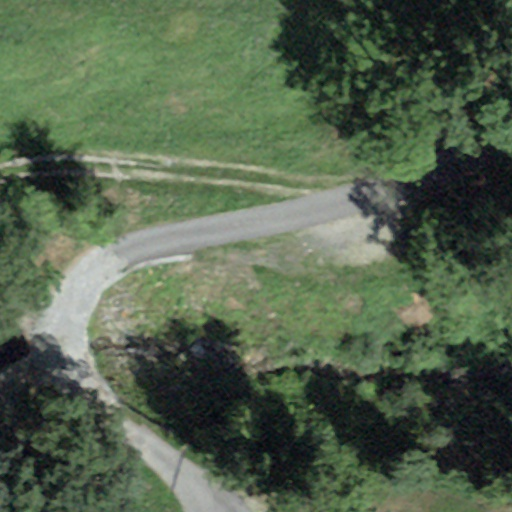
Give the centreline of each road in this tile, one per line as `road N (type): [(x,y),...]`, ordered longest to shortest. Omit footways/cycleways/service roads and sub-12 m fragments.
road 1 (track): [(511,134),(415,179),(224,234),(121,242),(50,285),(35,359),(71,407),(129,445),(192,511)]
road 2 (track): [(0,158),(264,187),(307,211)]
